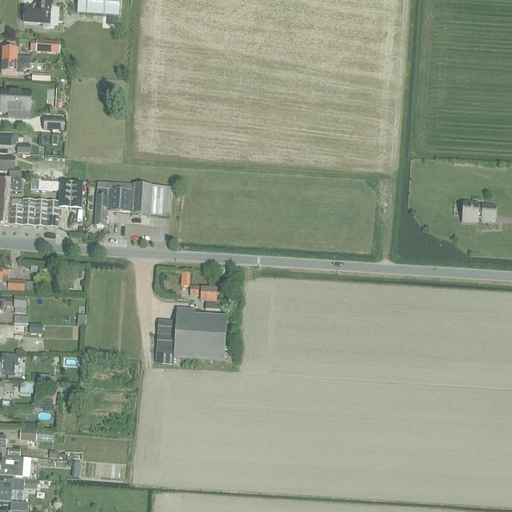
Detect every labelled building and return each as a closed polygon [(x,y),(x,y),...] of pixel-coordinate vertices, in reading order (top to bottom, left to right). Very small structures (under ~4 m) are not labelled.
[(24,7),(23,23),(43,24),(43,16),(49,17),(50,6),(52,6),(51,0),(35,0),(35,6),(33,8),(24,7)] [(77,0),(77,14),(118,17),(118,0),(77,0)] [(108,17),(107,26),(117,27),(118,19),(108,17)] [(60,44),(36,43),(35,54),(60,55),(60,44)] [(3,50),(2,63),(29,64),(29,65),(30,59),(16,59),(16,51),(3,50)] [(29,64),(2,63),(2,75),(16,75),(16,74),(22,75),(23,70),(29,71),(29,65),(29,64)] [(32,75),(32,81),(32,83),(51,84),(51,75),(32,75)] [(1,93),(0,108),(0,112),(24,114),(25,94),(1,93)] [(45,120),(44,130),(63,131),(64,121),(45,120)] [(16,155),(29,155),(29,148),(16,147),(17,138),(0,137),(0,149),(11,150),(11,149),(16,149),(16,155)] [(9,179),(19,180),(19,172),(14,171),(14,160),(0,159),(0,173),(9,174),(9,179)] [(31,171),(31,179),(61,181),(62,181),(63,171),(40,170),(40,172),(31,171)] [(18,194),(19,183),(13,183),(13,182),(0,181),(0,224),(58,228),(59,211),(81,213),(83,187),(61,185),(60,192),(59,203),(12,200),(12,194),(18,194)] [(39,183),(38,192),(56,193),(56,192),(60,192),(60,185),(61,185),(61,184),(39,183)] [(97,184),(96,191),(107,191),(107,196),(113,199),(112,213),(131,214),(131,217),(150,218),(170,219),(172,189),(152,188),(132,187),(132,186),(97,184)] [(107,191),(96,191),(94,227),(105,228),(106,213),(112,213),(113,199),(107,196),(107,191)] [(464,206),(462,224),(476,225),(477,223),(494,224),(495,209),(477,208),(478,207),(464,206)] [(0,291),(8,292),(34,294),(35,284),(24,283),(8,282),(8,270),(0,269),(0,291)] [(181,275),(181,289),(190,290),(190,276),(181,275)] [(200,298),(200,303),(206,303),(205,310),(220,311),(221,302),(216,302),(216,291),(208,291),(206,291),(206,289),(190,288),(190,297),(200,298)] [(26,310),(27,299),(14,298),(14,309),(26,310)] [(12,307),(12,301),(4,300),(4,299),(0,299),(0,312),(3,312),(3,307),(12,307)] [(158,322),(156,351),(155,365),(173,366),(174,360),(229,363),(230,355),(224,354),(226,318),(194,316),(194,312),(177,311),(176,323),(158,322)] [(31,326),(30,330),(37,330),(36,335),(42,335),(43,326),(31,326)] [(0,361),(0,375),(1,375),(14,376),(15,365),(18,366),(18,357),(1,356),(0,362),(0,361)] [(32,377),(32,384),(34,384),(40,384),(49,385),(50,383),(50,379),(50,378),(41,377),(32,377)] [(0,398),(3,399),(4,392),(12,393),(13,382),(2,382),(2,386),(0,386),(0,398)] [(46,394),(45,412),(55,412),(56,395),(46,394)] [(0,452),(2,453),(2,458),(14,458),(14,457),(14,451),(6,451),(6,439),(0,438),(0,452)] [(14,458),(2,458),(2,462),(0,462),(0,475),(23,477),(24,459),(14,458)] [(74,463),(72,478),(80,479),(81,463),(74,463)] [(0,479),(0,502),(11,504),(12,493),(12,480),(0,479)] [(37,481),(25,481),(24,491),(37,491),(37,481)] [(53,508),(56,511),(57,511),(63,507),(58,502),(54,505),(53,508)]
